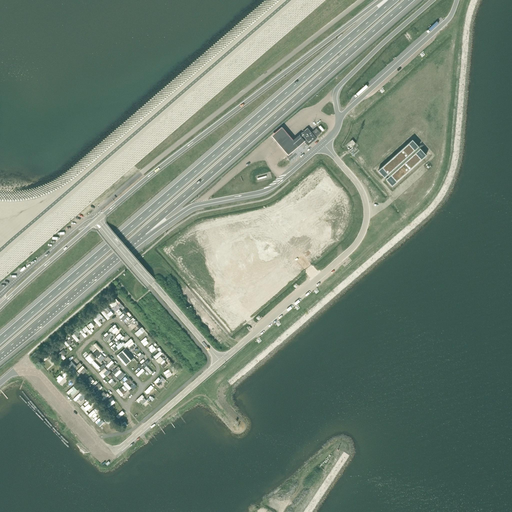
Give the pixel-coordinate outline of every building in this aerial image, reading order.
[(289,155),(304,142),(299,136),(293,141),(282,128),(273,136),(289,155)] [(316,139),(317,139),(317,138),(316,138),(308,128),(307,128),(300,135),(299,135),(299,136),(300,136),(308,145),(308,146),(309,146),(309,145),(316,139)] [(313,132),(317,137),(321,133),(316,128),(313,132)] [(420,148),(413,140),(379,170),(386,178),(392,185),(426,155),(420,148)] [(123,305),(121,302),(119,303),(116,299),(111,303),(116,310),(123,305)] [(98,321),(94,321),(94,317),(89,317),(89,321),(88,321),(88,326),(97,326),(98,321)] [(77,330),(65,343),(69,346),(73,341),(71,340),(74,337),(77,341),(80,338),(78,336),(81,333),(77,330)] [(66,346),(59,353),(64,359),(71,352),(66,346)] [(126,365),(134,358),(125,349),(117,356),(126,365)] [(92,351),(85,356),(91,363),(97,357),(92,351)] [(80,361),(76,358),(74,360),(73,359),(69,362),(75,367),(80,361)] [(84,365),(80,368),(84,373),(88,369),(84,365)] [(169,368),(164,372),(168,377),(173,373),(169,368)] [(68,391),(72,396),(79,390),(74,385),(68,391)] [(80,392),(74,398),(76,400),(82,394),(80,392)] [(145,404),(149,400),(143,393),(137,399),(140,403),(142,401),(145,404)] [(124,413),(126,412),(123,409),(117,415),(119,418),(125,413),(124,413)]
